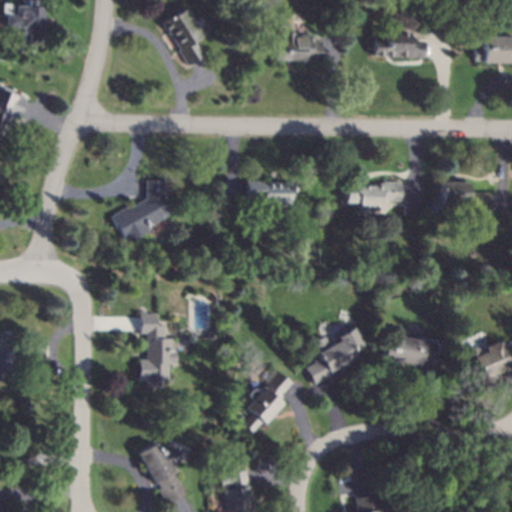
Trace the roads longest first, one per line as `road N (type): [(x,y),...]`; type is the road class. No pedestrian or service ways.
road 1 (residential): [(487,432),(374,429),(336,438),(301,471),(296,511),(79,498),(79,293),(69,277),(37,270)]
road 2 (residential): [(511,127),(77,120)]
road 3 (residential): [(37,270),(56,160),(92,80),(106,0)]
